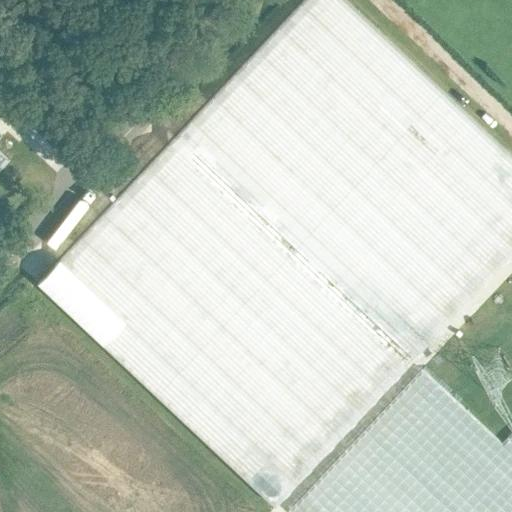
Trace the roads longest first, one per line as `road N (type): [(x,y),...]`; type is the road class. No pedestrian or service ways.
road 1 (unclassified): [(0,253),(239,0)]
road 2 (unknown): [(372,0),(511,139)]
